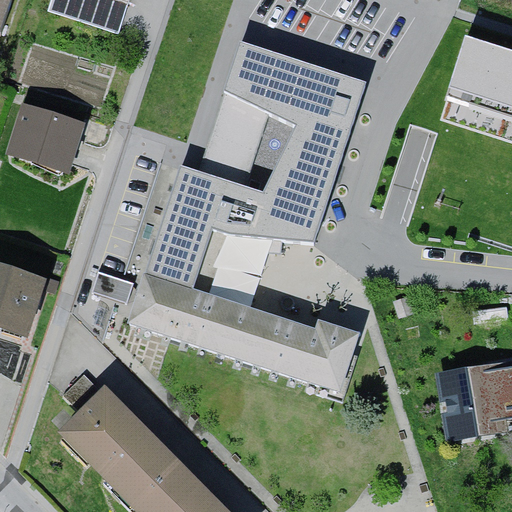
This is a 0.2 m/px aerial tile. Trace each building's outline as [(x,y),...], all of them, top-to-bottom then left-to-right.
[(0,0),(0,33),(11,0),(0,0)] [(511,54),(478,43),(458,100),(511,118),(511,54)] [(362,343),(201,291),(220,231),(241,237),(313,245),(366,85),(242,45),(203,173),(184,168),(130,328),(345,397),(362,343)] [(73,130),(21,114),(8,156),(59,172),(73,130)] [(46,279),(0,264),(0,329),(27,338),(46,279)] [(101,269),(94,290),(128,300),(134,280),(101,269)] [(511,365),(433,377),(442,445),(511,434),(511,365)] [(58,439),(124,511),(208,511),(136,432),(104,397),(58,439)]
